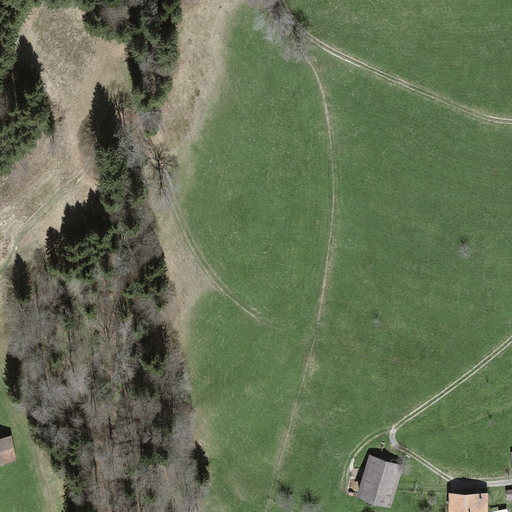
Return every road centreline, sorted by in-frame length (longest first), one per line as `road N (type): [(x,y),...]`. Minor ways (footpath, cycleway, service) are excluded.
road 1 (track): [(227,291),(190,241),(148,145),(122,121),(80,178),(25,229),(0,269)]
road 2 (track): [(511,334),(390,433),(397,449),(454,482),(511,485)]
road 3 (track): [(279,0),(299,28),(326,46),(474,119),(511,122)]
